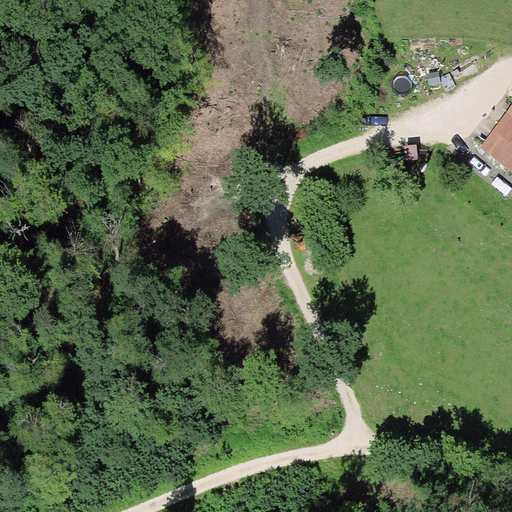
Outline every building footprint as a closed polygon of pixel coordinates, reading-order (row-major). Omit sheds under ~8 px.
[(438,70),(428,71),(429,85),(440,84),(439,78),(438,70)] [(449,72),(439,78),(446,91),(457,85),(449,72)] [(511,103),(480,145),(511,169),(511,103)] [(395,109),(370,113),(372,121),(396,116),(395,109)] [(417,143),(405,144),(406,157),(418,156),(417,143)] [(310,212),(302,209),(295,227),(303,230),(310,212)]
